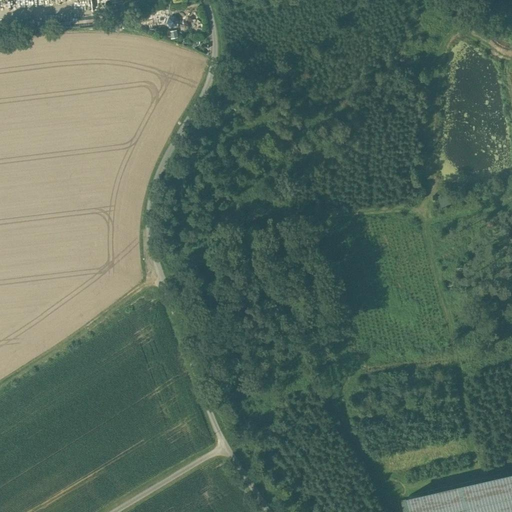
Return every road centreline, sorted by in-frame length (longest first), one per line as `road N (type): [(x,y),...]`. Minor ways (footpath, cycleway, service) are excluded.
road 1 (unknown): [(159,270),(305,201),(419,197),(476,511)]
road 2 (unclassified): [(205,0),(212,68),(156,178),(149,238),(216,430),(268,511)]
